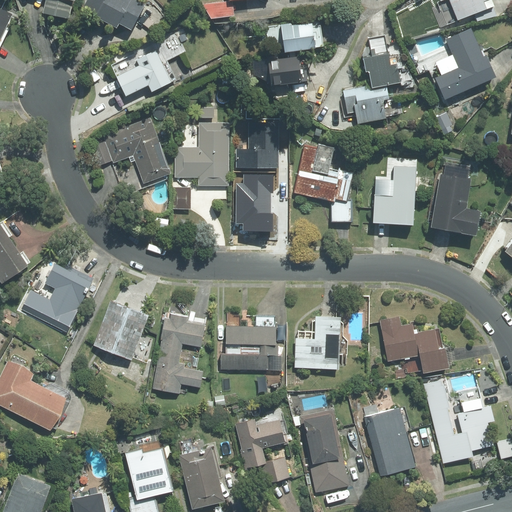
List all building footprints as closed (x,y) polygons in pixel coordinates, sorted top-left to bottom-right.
[(0,0),(0,45),(8,28),(4,26),(9,15),(0,10),(0,9),(4,0),(0,0)] [(44,0),(41,13),(68,20),(72,0),(44,0)] [(116,24),(128,30),(142,5),(132,0),(129,0),(128,0),(85,0),(81,7),(94,14),(93,17),(114,29),(116,24)] [(226,0),(227,1),(209,4),(210,19),(233,16),(231,1),(236,0),(226,0)] [(447,0),(456,21),(484,9),(481,2),(484,0),(447,0)] [(310,23),(280,26),(283,52),(313,48),(310,23)] [(432,79),(441,100),(493,78),(483,56),(481,57),(469,30),(444,41),(456,69),(432,79)] [(177,34),(108,66),(123,96),(146,86),(149,92),(175,80),(166,61),(186,52),(177,34)] [(369,86),(342,91),(346,113),(352,112),(355,125),(384,119),(381,101),(387,99),(384,86),(398,83),(394,64),(387,65),(382,37),(367,40),(370,58),(361,60),(363,73),(366,72),(369,86)] [(297,58),(267,61),(270,86),(300,82),(297,58)] [(231,75),(221,75),(221,86),(230,87),(231,75)] [(199,106),(199,118),(212,118),(212,106),(199,106)] [(150,118),(102,136),(112,162),(132,155),(142,183),(169,173),(158,143),(160,143),(150,118)] [(227,186),(227,123),(198,123),(198,148),(174,148),(174,178),(198,178),(198,186),(227,186)] [(249,188),(277,188),(277,123),(249,123),(249,150),(235,150),(235,169),(249,169),(249,188)] [(316,149),(304,146),(294,193),(330,201),(330,222),(349,222),(349,199),(345,199),(351,174),(327,169),(332,148),(317,145),(316,149)] [(372,196),(370,224),(411,226),(414,168),(392,167),(391,197),(372,196)] [(470,181),(439,175),(428,228),(472,237),(477,212),(464,209),(470,181)] [(189,188),(172,188),(172,209),(189,209),(189,188)] [(258,197),(232,197),(232,218),(258,219),(258,197)] [(0,218),(0,282),(0,283),(30,263),(21,250),(18,252),(8,236),(11,234),(0,218)] [(511,240),(503,251),(511,258),(511,240)] [(19,310),(66,333),(91,283),(54,265),(39,296),(29,291),(19,310)] [(146,315),(109,302),(93,346),(130,359),(146,315)] [(203,324),(163,317),(150,388),(178,393),(180,384),(198,387),(201,372),(183,369),(183,365),(177,364),(180,343),(199,347),(203,324)] [(295,338),(293,368),(337,370),(340,319),(314,317),(313,339),(295,338)] [(378,321),(386,362),(417,355),(421,374),(447,369),(438,328),(411,334),(410,324),(399,326),(397,318),(378,321)] [(220,354),(220,370),(279,371),(280,356),(275,356),(276,328),(224,327),(224,344),(258,345),(258,355),(220,354)] [(8,361),(0,375),(0,406),(48,431),(64,399),(28,381),(32,374),(8,361)] [(443,384),(424,388),(442,464),(465,459),(463,453),(492,446),(479,391),(459,396),(467,431),(455,434),(443,384)] [(402,407),(363,417),(379,477),(414,468),(404,431),(408,430),(402,407)] [(347,484),(331,409),(299,416),(315,491),(347,484)] [(254,419),(234,424),(244,468),(258,465),(262,485),(290,478),(285,458),(264,462),(261,448),(283,442),(278,419),(256,424),(254,419)] [(170,491),(159,448),(140,453),(140,450),(122,454),(133,498),(127,500),(130,511),(156,511),(153,495),(170,491)] [(209,448),(178,456),(191,510),(222,502),(209,448)] [(1,511),(38,511),(48,486),(16,474),(1,511)] [(103,511),(99,493),(69,499),(71,511),(103,511)]
